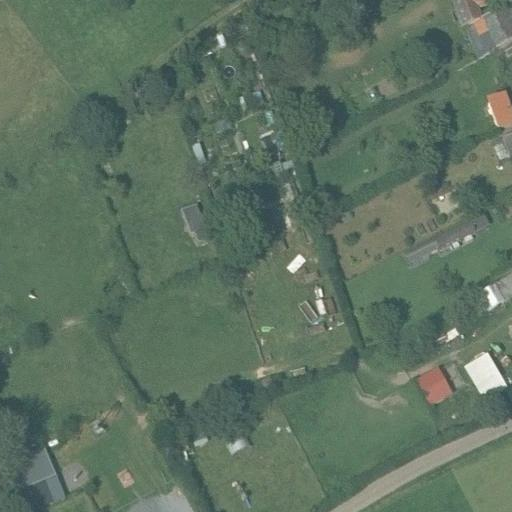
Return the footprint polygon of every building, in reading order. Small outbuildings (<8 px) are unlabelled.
[(469,0),(453,0),(458,13),(462,11),(473,8),(470,1),(469,0)] [(482,30),(467,36),(478,61),(493,53),(482,30)] [(502,100),(487,106),(497,130),(511,124),(502,100)] [(511,136),(499,141),(509,161),(511,159),(511,136)] [(487,215),(405,251),(411,265),(493,229),(487,215)] [(493,309),(511,298),(511,274),(483,291),(493,309)] [(466,366),(486,402),(511,388),(492,352),(466,366)] [(415,381),(429,408),(456,395),(442,367),(415,381)] [(20,511),(39,511),(65,502),(44,453),(32,458),(31,455),(19,460),(20,463),(3,470),(20,511)]
